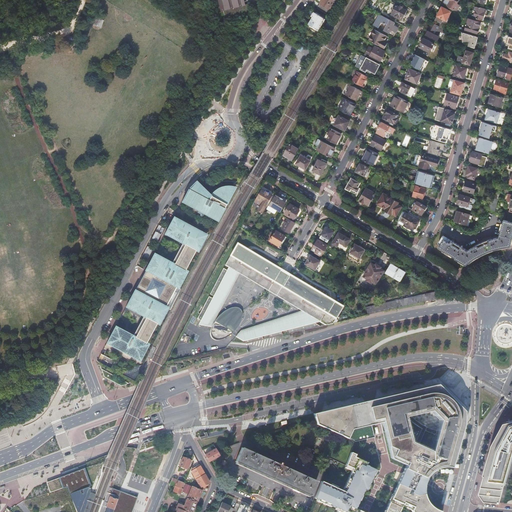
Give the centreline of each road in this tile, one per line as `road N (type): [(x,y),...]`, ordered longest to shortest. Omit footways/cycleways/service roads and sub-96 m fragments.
road 1 (motorway): [(0,456),(272,363),(380,350),(511,359)]
road 2 (motorway): [(511,354),(380,345),(271,356),(0,446)]
road 3 (primary): [(491,306),(346,327),(183,381)]
road 4 (primary): [(193,407),(401,359),(450,358),(479,370)]
road 5 (residential): [(503,0),(440,212),(414,255)]
road 6 (track): [(93,261),(0,48)]
road 7 (residential): [(427,0),(322,200)]
road 8 (secondary): [(94,334),(194,168)]
road 9 (primary): [(0,475),(174,413)]
road 10 (secondary): [(232,125),(253,68),(305,0)]
road 11 (secondary): [(298,0),(245,67),(219,122)]
